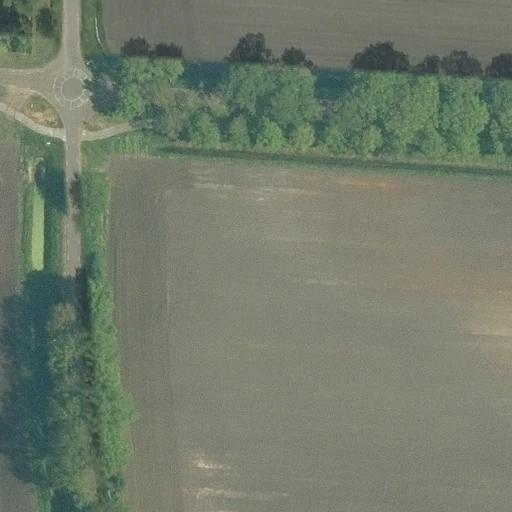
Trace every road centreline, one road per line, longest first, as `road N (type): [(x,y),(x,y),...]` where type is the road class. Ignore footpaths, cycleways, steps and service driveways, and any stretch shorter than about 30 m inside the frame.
road 1 (tertiary): [(511,119),(72,91)]
road 2 (unclassified): [(92,511),(71,277),(72,91)]
